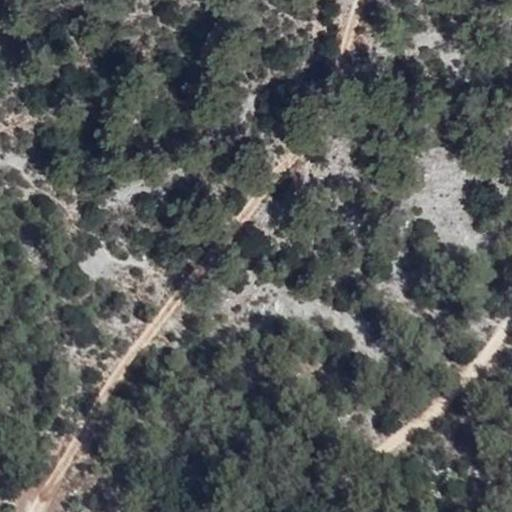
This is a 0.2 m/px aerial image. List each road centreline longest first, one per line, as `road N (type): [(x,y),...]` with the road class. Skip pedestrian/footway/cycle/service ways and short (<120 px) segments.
road 1 (track): [(35,511),(131,354),(324,120),(363,0)]
road 2 (track): [(511,323),(417,427),(282,511)]
